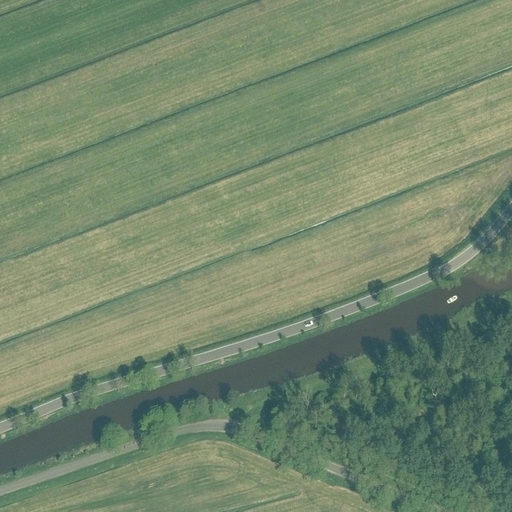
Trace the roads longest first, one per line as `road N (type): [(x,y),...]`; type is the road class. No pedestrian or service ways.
road 1 (unclassified): [(0,428),(407,287),(466,254),(511,206)]
road 2 (unclassified): [(0,493),(190,432),(221,430),(432,511)]
